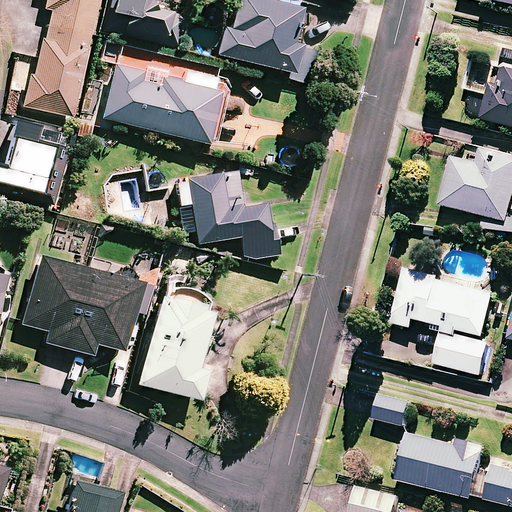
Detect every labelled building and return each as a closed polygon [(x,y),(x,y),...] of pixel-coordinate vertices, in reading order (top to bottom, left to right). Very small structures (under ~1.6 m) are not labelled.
[(42,0),(41,4),(50,6),(34,75),(29,74),(22,107),(70,118),(96,0),(42,0)] [(183,16),(147,8),(149,0),(111,0),(104,31),(121,35),(176,48),(183,16)] [(222,27),(215,55),(290,74),(289,78),(308,83),(316,50),(289,43),(298,8),(266,0),(235,0),(229,29),(222,27)] [(229,78),(215,75),(216,71),(189,65),(109,45),(105,60),(114,63),(101,119),(212,146),(225,94),(229,78)] [(511,69),(472,60),(464,90),(490,96),(483,122),(511,128),(511,69)] [(49,130),(12,121),(0,168),(0,183),(35,192),(49,130)] [(511,218),(509,218),(511,207),(511,159),(483,152),(479,166),(454,159),(442,207),(484,218),(483,230),(511,234),(511,218)] [(239,207),(235,173),(175,180),(181,230),(193,229),(195,243),(239,238),(242,259),(277,255),(274,230),(266,230),(263,204),(239,207)] [(172,194),(151,194),(151,214),(171,214),(172,194)] [(67,348),(88,267),(38,255),(20,324),(46,330),(43,342),(67,348)] [(88,267),(67,348),(91,354),(94,343),(121,350),(131,311),(138,282),(139,280),(88,267)] [(496,297),(409,272),(394,325),(412,330),(415,321),(443,329),(441,337),(456,342),(459,332),(484,339),(496,297)] [(151,285),(138,282),(131,311),(144,314),(151,285)] [(166,297),(157,295),(135,384),(197,399),(205,368),(196,366),(209,310),(199,308),(200,303),(167,294),(166,297)] [(411,405),(382,397),(376,421),(406,428),(411,405)] [(410,437),(399,482),(474,501),(474,498),(511,507),(511,473),(494,469),(492,477),(480,474),(487,449),(459,442),(458,448),(410,437)] [(111,511),(116,491),(71,481),(63,511),(111,511)] [(396,511),(399,499),(358,489),(352,511),(396,511)]
